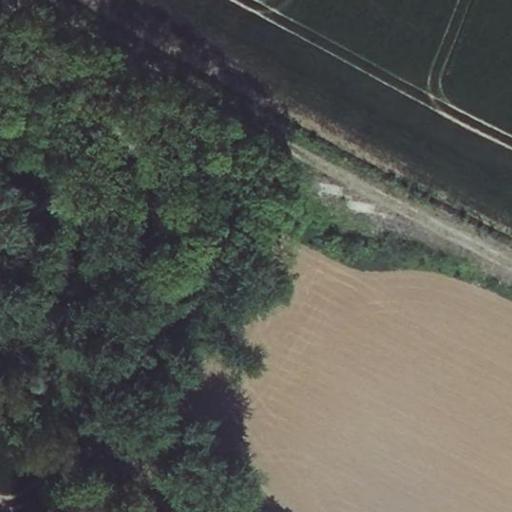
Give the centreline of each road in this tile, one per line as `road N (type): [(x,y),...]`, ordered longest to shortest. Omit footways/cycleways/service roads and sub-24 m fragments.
road 1 (track): [(49,0),(321,174),(511,271)]
road 2 (track): [(0,320),(191,511)]
